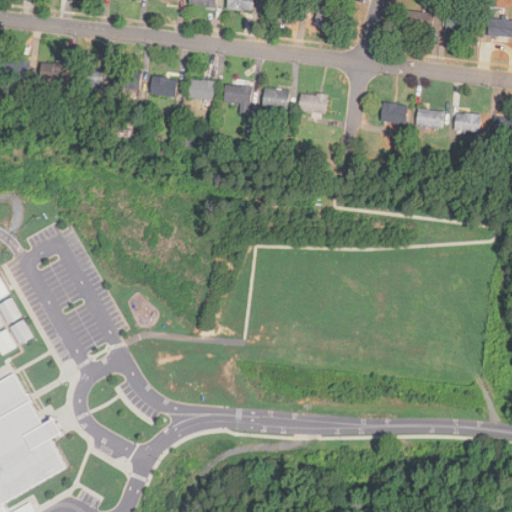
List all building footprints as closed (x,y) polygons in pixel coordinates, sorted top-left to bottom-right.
[(189,0),(189,4),(216,8),(216,0),(189,0)] [(254,0),(228,0),(227,9),(253,12),(254,0)] [(330,31),(337,7),(321,2),(314,26),(330,31)] [(434,13),(406,11),(404,30),(432,33),(434,13)] [(446,31),(470,33),(472,15),(448,13),(446,31)] [(511,20),(491,18),(489,35),(511,37),(511,20)] [(5,59),(3,76),(29,78),(30,60),(5,59)] [(44,63),(42,80),(69,83),(70,65),(44,63)] [(105,70),(79,67),(77,86),(102,89),(105,70)] [(141,90),(141,73),(117,73),(117,89),(141,90)] [(179,79),(153,76),(151,94),(177,97),(179,79)] [(214,101),(216,82),(191,79),(189,98),(214,101)] [(240,114),(249,115),(253,88),(227,84),(224,101),(241,104),(240,114)] [(263,107),(289,109),(290,90),(265,88),(263,107)] [(299,111),(327,114),(329,96),(301,93),(299,111)] [(406,125),(409,106),(383,102),(381,122),(406,125)] [(443,130),(445,112),(419,108),(417,126),(443,130)] [(480,133),(481,114),(456,113),(455,132),(480,133)] [(511,119),(495,117),(493,136),(511,138),(511,119)] [(0,298),(9,294),(0,275),(0,298)] [(21,316),(12,298),(0,304),(0,308),(7,323),(21,316)] [(33,337),(24,320),(11,327),(20,345),(33,337)] [(0,332),(0,350),(2,355),(17,347),(7,329),(0,332)] [(0,505),(67,467),(50,438),(61,432),(54,420),(44,426),(31,403),(34,401),(28,392),(26,394),(14,374),(0,381),(0,505)]
